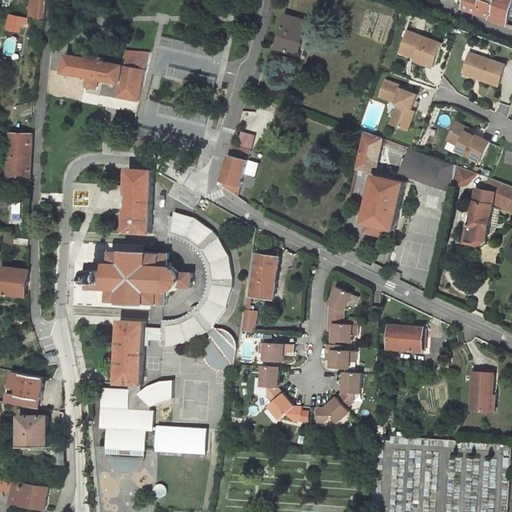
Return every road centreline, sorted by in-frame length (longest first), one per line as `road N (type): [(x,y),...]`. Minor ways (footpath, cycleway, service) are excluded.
road 1 (unclassified): [(53,0),(35,195),(35,306),(39,321),(60,329)]
road 2 (unclassified): [(60,329),(76,166),(88,157),(162,162),(211,190)]
road 3 (unclassified): [(211,190),(269,0)]
road 4 (unclassified): [(331,257),(511,341)]
road 5 (unclassified): [(211,190),(331,257)]
road 6 (residential): [(331,257),(320,278),(314,380)]
road 7 (residential): [(60,329),(79,449)]
